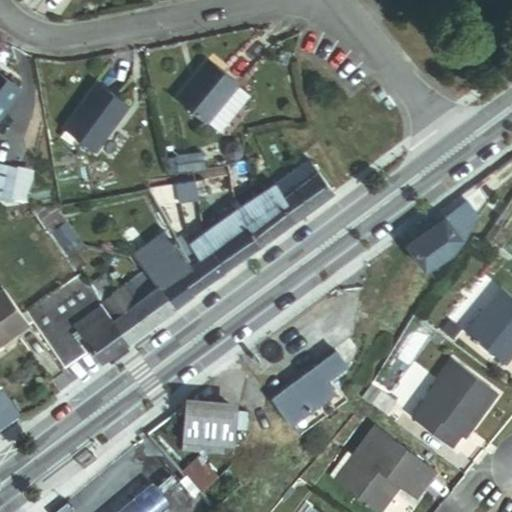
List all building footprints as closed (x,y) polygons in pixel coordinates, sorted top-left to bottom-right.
[(232,132),(255,104),(242,94),(250,83),(222,61),(191,100),(232,132)] [(0,132),(32,91),(0,67),(0,132)] [(242,94),(255,104),(263,93),(250,83),(242,94)] [(66,129),(93,151),(128,108),(101,86),(66,129)] [(309,212),(332,195),(308,162),(285,178),(309,212)] [(0,199),(11,203),(20,169),(0,163),(0,199)] [(231,202),(243,199),(235,169),(193,180),(198,201),(228,193),(231,202)] [(290,226),(309,212),(285,178),(266,192),(290,226)] [(193,180),(170,186),(175,207),(198,201),(193,180)] [(272,238),(290,226),(266,192),(248,205),(272,238)] [(37,203),(70,246),(85,235),(58,199),(37,203)] [(256,250),(272,238),(248,205),(232,217),(256,250)] [(420,246),(436,269),(468,237),(486,222),(474,206),(420,246)] [(221,275),(256,250),(232,217),(197,242),(221,275)] [(183,253),(169,234),(133,261),(152,287),(170,312),(207,286),(193,267),(183,253)] [(207,286),(221,275),(197,242),(188,248),(199,262),(193,267),(207,286)] [(193,267),(199,262),(188,248),(183,253),(193,267)] [(35,310),(62,290),(36,255),(9,275),(35,310)] [(126,345),(170,312),(152,287),(142,294),(128,273),(92,298),(97,304),(126,345)] [(35,310),(9,275),(0,281),(0,303),(15,324),(35,310)] [(511,296),(506,292),(473,334),(509,362),(511,357),(511,296)] [(98,364),(126,345),(97,304),(69,324),(98,364)] [(335,377),(355,361),(343,348),(322,365),(335,377)] [(488,409),(493,413),(509,390),(465,358),(424,413),(463,442),(473,429),(488,409)] [(35,405),(59,387),(38,359),(23,370),(18,362),(8,369),(35,405)] [(299,422),(329,397),(322,390),(326,386),(330,390),(339,382),(335,377),(322,365),(280,398),(299,422)] [(0,386),(0,426),(27,406),(8,381),(0,386)] [(231,440),(242,442),(246,407),(196,401),(191,443),(230,448),(231,440)] [(473,429),(478,433),(493,413),(488,409),(473,429)] [(178,454),(191,443),(170,417),(157,427),(178,454)] [(427,494),(446,469),(387,424),(365,452),(371,457),(353,482),(390,509),(411,482),(427,494)] [(347,477),(353,482),(371,457),(365,452),(347,477)] [(208,491),(225,478),(207,455),(190,469),(208,491)] [(148,511),(172,489),(155,471),(112,511),(148,511)]
